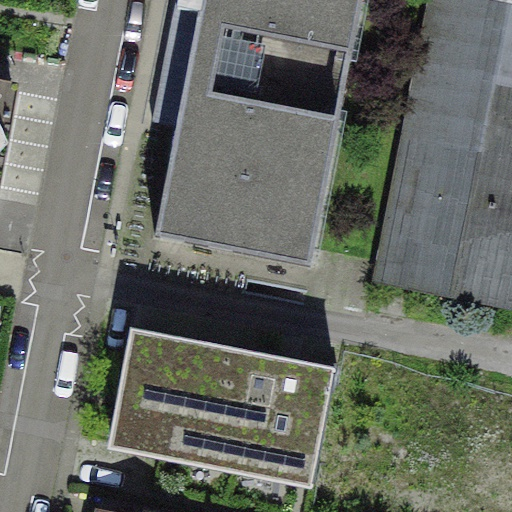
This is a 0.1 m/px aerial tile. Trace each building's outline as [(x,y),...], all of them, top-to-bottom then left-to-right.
[(366,0),(182,0),(180,13),(201,17),(158,240),(314,270),(366,0)] [(511,4),(490,0),(435,0),(380,287),(511,312),(511,4)] [(0,168),(13,93),(0,90),(0,168)] [(240,345),(140,324),(116,442),(216,462),(226,415),(240,345)] [(327,436),(341,366),(240,345),(226,415),(327,436)]
